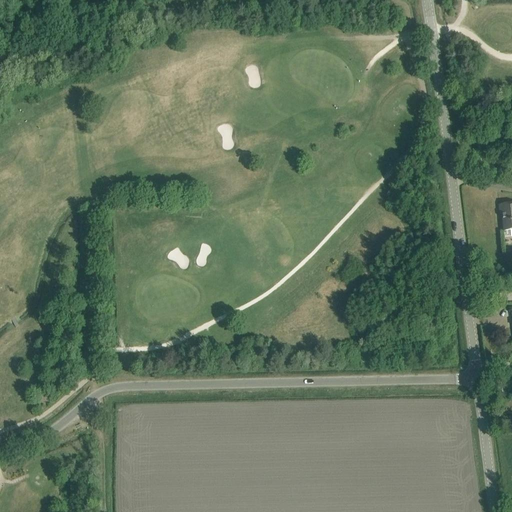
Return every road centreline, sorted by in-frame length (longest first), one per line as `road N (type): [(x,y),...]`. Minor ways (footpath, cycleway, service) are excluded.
road 1 (unclassified): [(0,453),(54,430),(92,397),(121,386),(476,378)]
road 2 (unclassified): [(476,378),(428,0)]
road 3 (unclassified): [(493,511),(476,378)]
